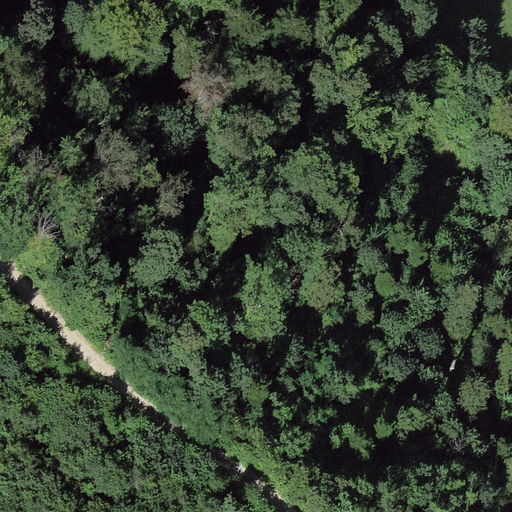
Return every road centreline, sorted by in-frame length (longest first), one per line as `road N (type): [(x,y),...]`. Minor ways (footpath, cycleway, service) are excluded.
road 1 (track): [(282,511),(239,464),(106,369),(0,275)]
road 2 (track): [(374,0),(511,175)]
